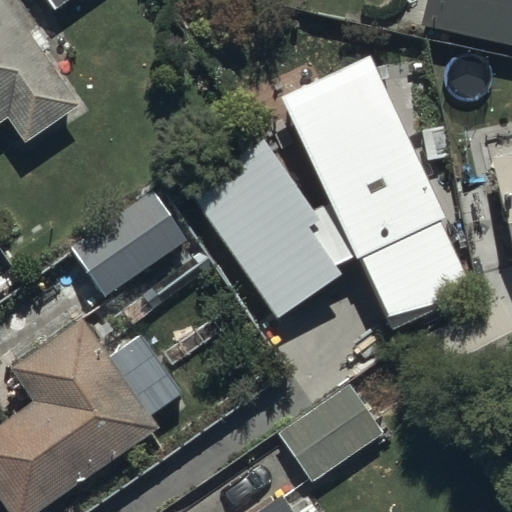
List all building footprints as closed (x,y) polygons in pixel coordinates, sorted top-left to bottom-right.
[(0,0),(0,117),(6,112),(25,138),(82,97),(32,28),(41,21),(25,0),(0,0)] [(511,0),(426,0),(423,18),(511,37),(511,0)] [(328,192),(314,197),(264,126),(187,180),(279,315),(344,267),(339,256),(362,248),(398,322),(476,286),(444,218),(450,216),(368,50),(279,85),(328,192)] [(511,148),(492,154),(511,236),(511,148)] [(105,295),(184,234),(146,185),(67,246),(105,295)] [(511,366),(511,312),(500,290),(422,331),(457,397),(511,366)] [(82,308),(5,361),(32,395),(0,415),(0,493),(11,511),(32,511),(161,423),(82,308)] [(353,378),(283,425),(315,474),(386,427),(353,378)] [(297,511),(278,486),(243,511),(297,511)]
